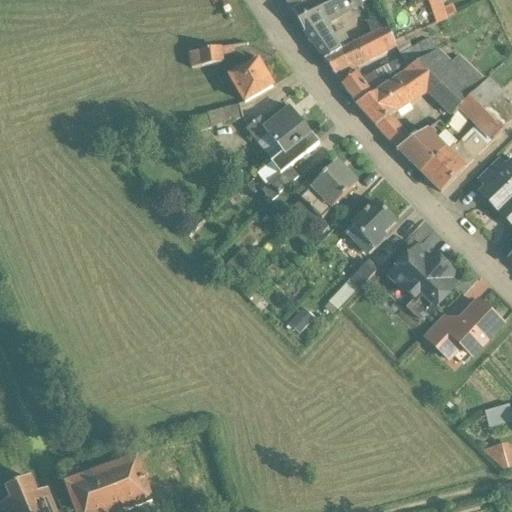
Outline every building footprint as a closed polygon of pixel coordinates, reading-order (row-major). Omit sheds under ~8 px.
[(310,0),(282,0),(292,18),(315,6),(310,0)] [(327,0),(315,6),(292,18),(304,38),(361,9),(356,0),(327,0)] [(376,0),(356,0),(361,9),(363,8),(377,1),(376,0)] [(447,25),(436,0),(431,0),(428,1),(438,29),(447,25)] [(377,1),(363,8),(366,14),(379,8),(377,1)] [(471,17),(461,22),(465,29),(474,24),(471,17)] [(385,21),(367,30),(373,41),(389,33),(385,21)] [(432,32),(413,40),(415,44),(423,40),(424,43),(434,38),(432,32)] [(341,57),(324,66),(335,81),(395,49),(389,33),(373,41),(372,41),(341,57)] [(331,39),(312,50),(324,66),(341,57),(331,39)] [(411,55),(405,44),(395,49),(394,50),(407,76),(409,75),(427,63),(435,58),(429,46),(411,55)] [(220,53),(189,57),(192,73),(222,69),(221,60),(220,53)] [(452,74),(435,58),(427,63),(445,81),(427,98),(452,121),(469,104),(484,90),(459,66),(452,74)] [(427,63),(409,75),(421,92),(427,98),(445,81),(427,63)] [(402,66),(388,72),(394,85),(407,76),(402,66)] [(258,67),(230,83),(245,108),(273,92),(258,67)] [(385,94),(357,111),(388,145),(401,135),(391,122),(411,109),(408,106),(412,104),(409,99),(421,92),(409,75),(407,76),(394,85),(396,87),(385,94)] [(362,87),(357,80),(342,91),(357,111),(385,94),(376,78),(362,87)] [(484,90),(469,104),(461,114),(493,147),(511,128),(511,112),(487,87),(484,90)] [(239,110),(219,115),(223,129),(243,123),(239,110)] [(300,126),(290,114),(267,133),(260,123),(247,134),(259,148),(268,141),(284,160),(310,139),(308,136),(309,135),(301,125),(300,126)] [(207,119),(191,123),(194,132),(210,128),(207,119)] [(401,135),(388,145),(398,156),(410,147),(401,135)] [(410,147),(398,156),(421,179),(445,155),(426,136),(410,147)] [(284,160),(272,170),(279,179),(280,181),(290,173),(319,150),(310,139),(284,160)] [(445,155),(421,179),(441,198),(476,164),(463,151),(459,156),(454,151),(447,157),(445,155)] [(498,165),(478,185),(486,193),(506,174),(498,165)] [(486,193),(481,198),(482,201),(497,217),(499,217),(511,204),(511,168),(506,174),(486,193)] [(335,169),(311,192),(312,193),(300,203),(309,213),(320,225),(332,214),(333,214),(357,192),(335,169)] [(298,183),(290,173),(280,181),(279,179),(269,188),(279,200),(298,183)] [(269,188),(260,195),(271,207),(279,200),(269,188)] [(511,204),(499,217),(499,219),(511,231),(511,204)] [(375,208),(346,237),(369,260),(385,243),(382,240),(395,228),(375,208)] [(320,225),(309,213),(303,219),(314,231),(320,225)] [(434,261),(428,267),(416,255),(390,282),(418,308),(422,303),(434,314),(455,292),(448,286),(454,280),(434,261)] [(367,266),(351,283),(361,293),(377,275),(367,266)] [(246,278),(236,267),(226,277),(236,288),(246,278)] [(361,293),(351,283),(345,289),(355,299),(361,293)] [(501,330),(478,309),(455,334),(456,334),(450,341),(461,352),(472,362),(501,330)] [(316,328),(306,317),(289,333),(299,344),(316,328)] [(443,322),(425,342),(434,351),(446,338),(450,341),(456,334),(455,334),(443,322)] [(450,341),(446,338),(434,351),(449,365),(461,352),(450,341)] [(511,421),(508,409),(484,416),(489,433),(511,426),(511,421)] [(511,455),(510,450),(485,457),(505,479),(511,477),(511,455)] [(137,460),(66,486),(75,511),(129,511),(152,504),(137,460)] [(0,507),(0,511),(54,511),(46,490),(35,495),(30,481),(6,491),(11,501),(0,507)]
